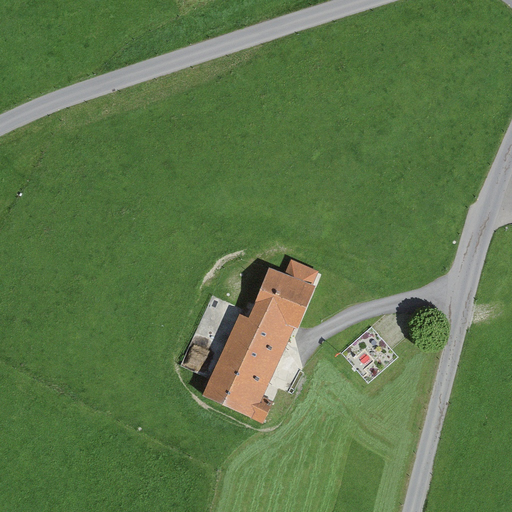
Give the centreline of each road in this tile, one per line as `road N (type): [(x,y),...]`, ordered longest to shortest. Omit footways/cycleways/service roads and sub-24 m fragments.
road 1 (unclassified): [(0,124),(373,0)]
road 2 (unclassified): [(511,149),(488,209),(414,511)]
